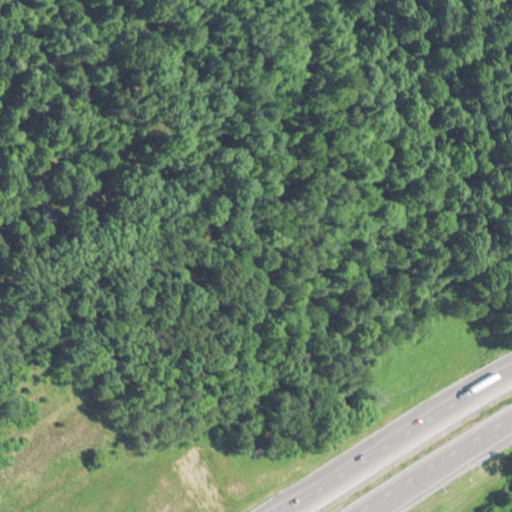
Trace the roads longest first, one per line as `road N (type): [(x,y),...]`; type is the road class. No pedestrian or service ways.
road 1 (motorway): [(511,375),(283,511)]
road 2 (motorway): [(373,511),(511,426)]
